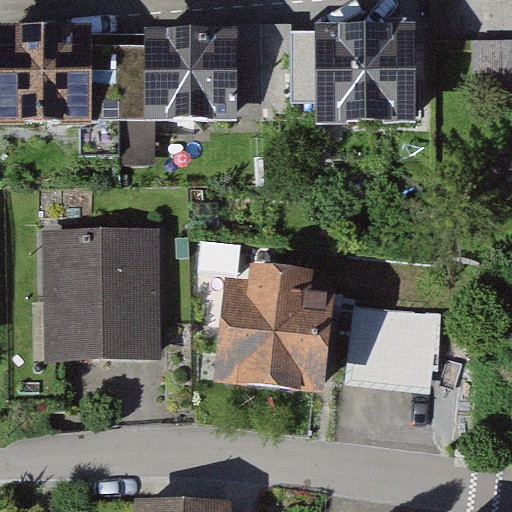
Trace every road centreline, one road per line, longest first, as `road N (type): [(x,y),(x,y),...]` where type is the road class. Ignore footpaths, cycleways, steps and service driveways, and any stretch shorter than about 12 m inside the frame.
road 1 (residential): [(0,465),(199,454),(511,496)]
road 2 (residential): [(204,0),(0,14)]
